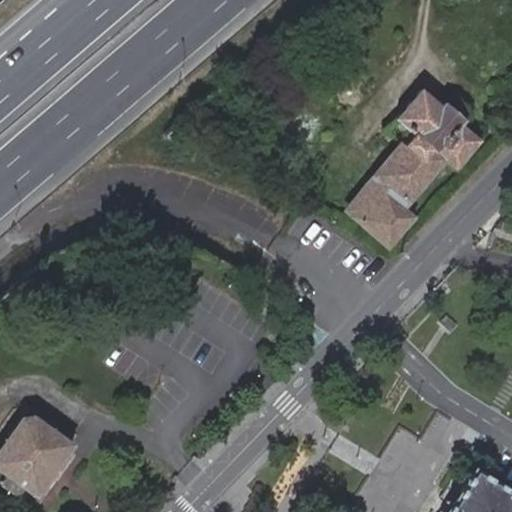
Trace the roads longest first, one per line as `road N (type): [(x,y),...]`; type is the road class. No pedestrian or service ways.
road 1 (motorway): [(0,187),(217,0)]
road 2 (unclassified): [(363,323),(185,511)]
road 3 (unclassified): [(511,174),(363,323)]
road 4 (motorway): [(106,0),(0,91)]
road 5 (residential): [(363,323),(272,239)]
